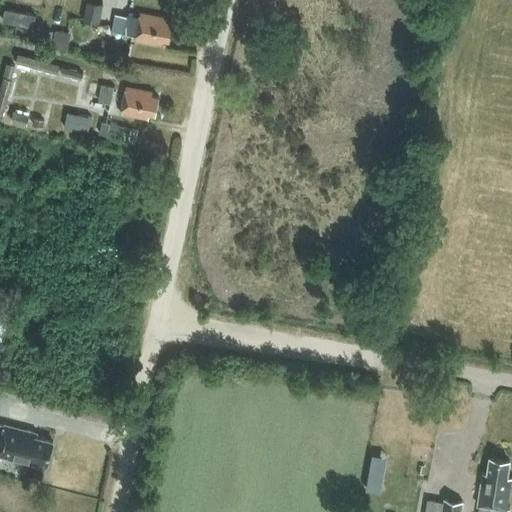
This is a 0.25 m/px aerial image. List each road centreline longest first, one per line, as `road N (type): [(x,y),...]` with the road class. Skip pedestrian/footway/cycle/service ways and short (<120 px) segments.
road 1 (track): [(109,511),(214,0)]
road 2 (track): [(388,358),(149,317)]
road 3 (unclassified): [(511,380),(388,358)]
